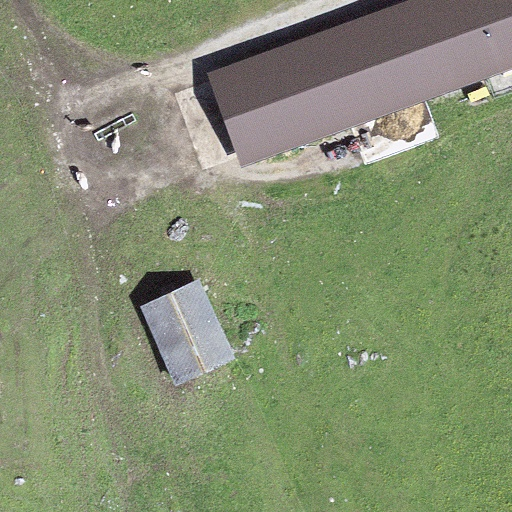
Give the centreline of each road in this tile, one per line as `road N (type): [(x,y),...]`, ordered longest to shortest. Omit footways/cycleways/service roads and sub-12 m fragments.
road 1 (track): [(357,0),(84,115)]
road 2 (track): [(84,115),(23,0)]
